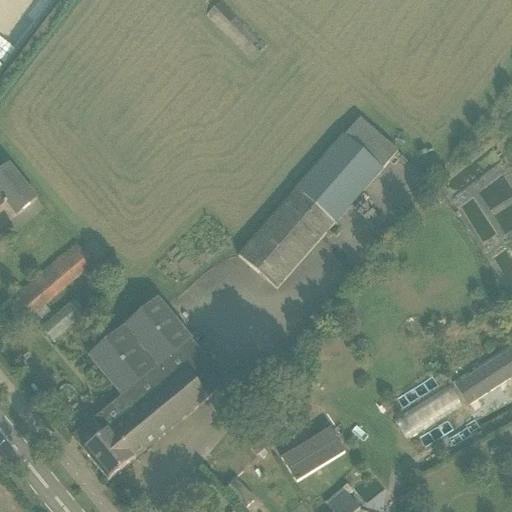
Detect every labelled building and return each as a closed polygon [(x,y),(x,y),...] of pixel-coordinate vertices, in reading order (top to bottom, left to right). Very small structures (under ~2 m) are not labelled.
[(276,290),(382,170),(398,153),(359,119),(239,257),(276,290)] [(0,210),(6,205),(16,218),(38,201),(9,166),(0,173),(0,210)] [(76,244),(16,298),(32,316),(92,262),(76,244)] [(227,384),(158,300),(88,357),(121,398),(92,422),(103,436),(83,452),(108,482),(208,400),(227,384)] [(41,329),(52,341),(82,314),(71,302),(41,329)] [(511,349),(454,386),(468,408),(511,380),(511,349)] [(328,426),(283,462),(302,484),(346,448),(328,426)] [(257,458),(268,448),(261,441),(250,450),(257,458)] [(505,444),(489,446),(490,455),(506,453),(505,444)] [(222,493),(238,511),(243,511),(254,502),(235,481),(222,493)] [(331,511),(360,511),(361,511),(349,497),(353,494),(347,486),(342,490),(346,494),(328,509),(331,511)]
